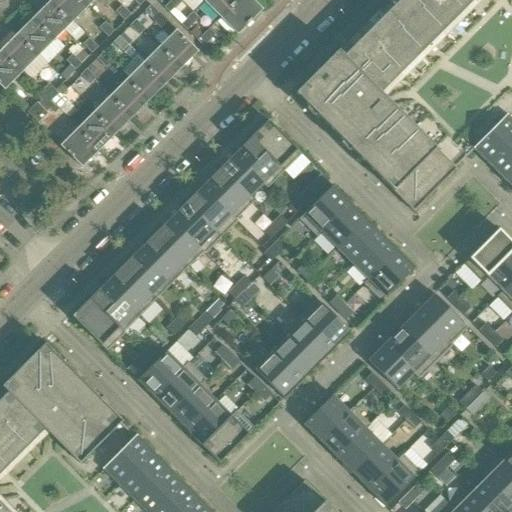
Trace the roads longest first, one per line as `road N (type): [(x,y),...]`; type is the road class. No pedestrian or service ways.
road 1 (residential): [(275,418),(212,480),(29,293)]
road 2 (residential): [(51,271),(250,71)]
road 3 (residential): [(397,234),(250,71)]
road 4 (residential): [(432,271),(275,418)]
road 5 (residential): [(397,234),(469,168),(504,198),(504,209)]
road 6 (residential): [(275,418),(365,511)]
